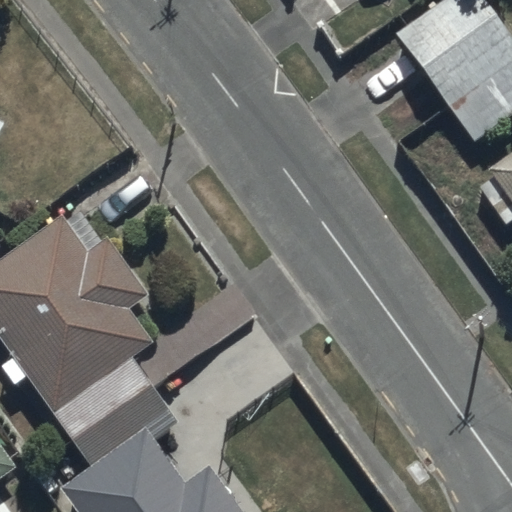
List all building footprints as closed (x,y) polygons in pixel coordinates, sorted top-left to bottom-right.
[(511,48),(476,0),(439,0),(391,35),(468,141),(511,109),(511,48)] [(511,151),(482,173),(511,213),(511,151)] [(0,344),(49,413),(147,342),(124,309),(143,296),(102,238),(83,251),(56,215),(0,255),(0,344)] [(141,427),(56,488),(73,511),(237,511),(204,466),(182,483),(141,427)] [(0,472),(9,467),(0,454),(0,472)]
